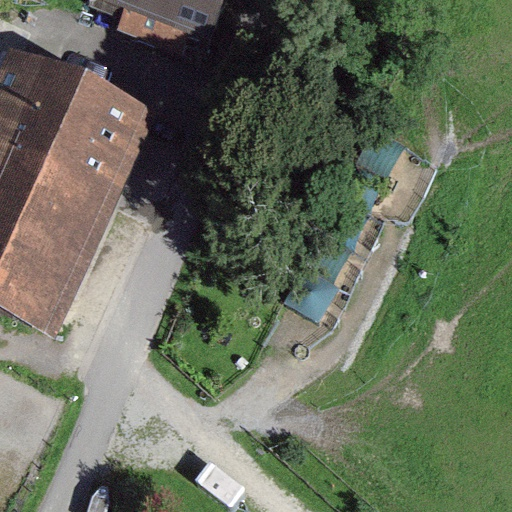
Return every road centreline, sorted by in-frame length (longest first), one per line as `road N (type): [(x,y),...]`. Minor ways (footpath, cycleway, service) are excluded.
road 1 (unclassified): [(58,511),(274,0)]
road 2 (track): [(286,511),(124,369)]
